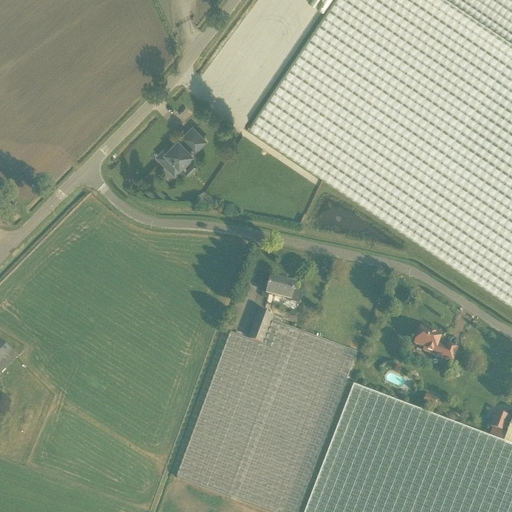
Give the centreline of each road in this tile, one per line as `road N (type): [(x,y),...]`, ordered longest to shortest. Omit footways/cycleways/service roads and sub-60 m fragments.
road 1 (unclassified): [(511,334),(411,270),(159,222),(120,204),(84,170)]
road 2 (unclassified): [(84,170),(149,108),(233,0)]
